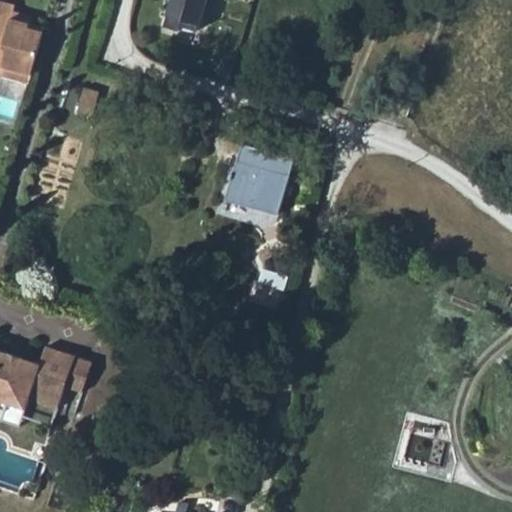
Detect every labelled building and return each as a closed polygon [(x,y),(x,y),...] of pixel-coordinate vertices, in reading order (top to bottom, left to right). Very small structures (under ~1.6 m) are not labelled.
[(177,0),(172,23),(206,31),(213,0),(177,0)] [(0,74),(32,83),(46,27),(31,23),(12,18),(14,11),(16,5),(0,1),(0,56),(1,57),(0,59),(0,74)] [(14,11),(12,18),(31,23),(33,16),(14,11)] [(93,117),(101,92),(86,87),(78,113),(93,117)] [(238,161),(227,198),(280,213),(291,176),(238,161)] [(493,322),(496,314),(485,309),(481,317),(493,322)] [(90,370),(73,364),(76,356),(48,345),(42,363),(0,348),(0,399),(10,403),(27,408),(31,398),(59,408),(66,386),(83,392),(90,370)] [(90,370),(93,361),(76,356),(73,364),(90,370)] [(0,399),(0,407),(7,410),(10,403),(0,399)] [(121,511),(129,486),(122,484),(117,498),(113,511),(121,511)]
